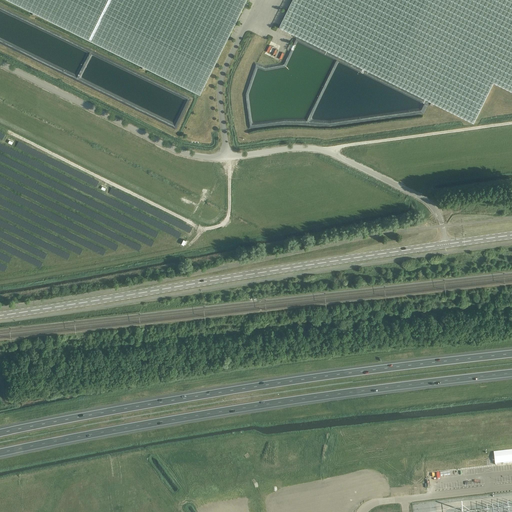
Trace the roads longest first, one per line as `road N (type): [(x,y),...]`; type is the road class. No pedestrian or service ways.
road 1 (motorway): [(0,453),(262,406),(511,374)]
road 2 (motorway): [(511,355),(261,386),(0,433)]
road 3 (unclassified): [(442,226),(420,196),(327,151),(187,154),(0,63)]
road 4 (primary): [(0,315),(445,244)]
